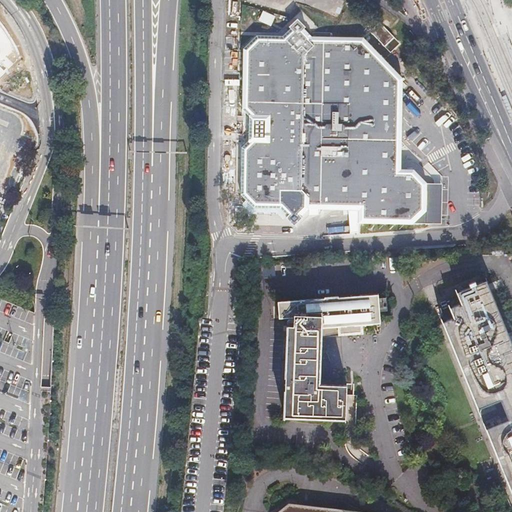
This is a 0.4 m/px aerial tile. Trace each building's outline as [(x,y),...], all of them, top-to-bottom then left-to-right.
[(257,20),(269,26),(274,16),(261,10),(257,20)] [(0,78),(22,58),(2,22),(0,20),(0,78)] [(257,37),(244,50),(243,110),(250,117),(249,142),(242,149),(241,196),(254,209),(264,210),(280,210),(288,217),(286,219),(294,227),(303,219),(301,217),(309,210),(308,209),(313,204),(320,210),(349,211),(359,212),(359,224),(413,225),(427,213),(427,202),(427,194),(427,185),(414,172),(401,172),(402,129),(403,80),(364,39),(311,37),(303,29),(305,27),(298,20),(290,28),(291,30),(283,38),(257,37)] [(401,45),(380,24),(371,33),(392,54),(401,45)] [(359,224),(359,212),(349,211),(351,234),(358,234),(358,233),(359,224)] [(511,511),(511,353),(486,289),(456,300),(460,312),(459,313),(458,311),(449,315),(453,326),(452,327),(451,325),(441,329),(475,418),(494,411),(501,430),(482,437),(511,511)] [(379,324),(377,294),(336,298),(336,296),(322,297),(322,299),(278,302),(279,317),(294,316),(320,317),(320,327),(338,326),(362,325),(379,324)] [(320,317),(294,316),(293,326),(288,325),(285,406),(284,418),(345,420),(346,395),(346,386),(323,385),(317,385),(318,363),(319,349),(319,338),(320,327),(320,317)] [(362,325),(338,326),(339,336),(362,334),(362,325)] [(322,349),(319,349),(317,385),(323,385),(325,383),(327,378),(329,373),(329,370),(330,367),(329,363),(328,359),(325,352),(322,349)]
